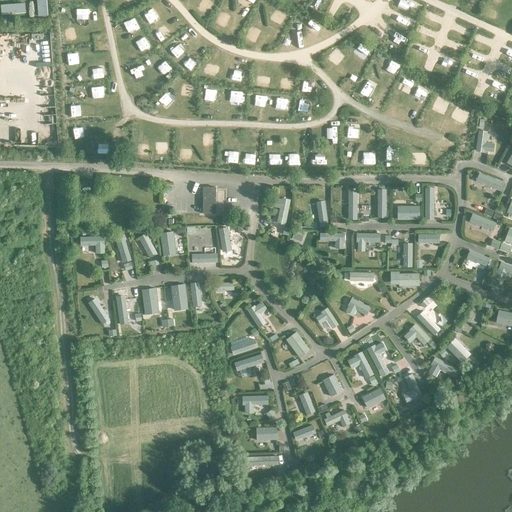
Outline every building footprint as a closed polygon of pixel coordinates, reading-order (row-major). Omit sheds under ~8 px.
[(478,132),(476,152),(485,153),(485,152),(493,153),(494,145),(486,144),(487,133),(478,132)] [(479,174),(476,182),(499,192),(503,184),(479,174)] [(214,217),(215,189),(202,189),(202,216),(214,217)] [(434,189),(425,189),(425,221),(434,221),(434,189)] [(386,190),(378,190),(377,220),(386,220),(386,190)] [(356,191),(348,191),(348,221),(356,221),(356,191)] [(274,200),(272,207),(280,209),(277,224),(285,226),(290,202),(282,200),(281,201),(274,200)] [(325,202),(316,203),(319,228),(328,227),(325,202)] [(419,207),(398,207),(398,220),(419,220),(419,207)] [(486,209),(484,215),(492,218),(494,212),(486,209)] [(495,213),(493,219),(501,222),(503,216),(495,213)] [(496,224),(472,215),(469,223),(493,232),(496,224)] [(184,226),(176,227),(177,236),(185,235),(184,226)] [(226,229),(218,230),(222,254),(231,252),(226,229)] [(172,233),(160,235),(163,257),(176,255),(172,233)] [(146,235),(138,239),(149,260),(157,256),(146,235)] [(342,251),(343,236),(319,235),(319,243),(334,244),(334,251),(342,251)] [(438,236),(418,235),(418,244),(438,244),(438,236)] [(379,245),(379,236),(357,236),(357,254),(364,254),(364,245),(379,245)] [(102,238),(79,240),(80,248),(94,247),(95,256),(103,256),(102,238)] [(123,238),(115,240),(123,264),(131,262),(123,238)] [(492,241),(490,247),(498,249),(500,244),(492,241)] [(412,245),(404,245),(403,269),(412,269),(412,245)] [(214,256),(214,250),(203,250),(204,256),(190,257),(191,265),(216,265),(216,256),(214,256)] [(489,259),(469,252),(466,260),(486,267),(489,259)] [(125,272),(132,269),(130,263),(123,265),(125,272)] [(511,277),(511,268),(501,264),(494,280),(502,283),(506,275),(511,277)] [(399,272),(390,272),(390,284),(399,284),(399,275),(399,272)] [(373,274),(349,274),(349,283),(373,283),(373,274)] [(418,274),(399,275),(399,284),(399,287),(419,287),(418,274)] [(485,278),(482,285),(487,287),(490,280),(485,278)] [(491,281),(489,286),(497,289),(499,283),(491,281)] [(199,284),(191,285),(193,309),(202,308),(199,284)] [(233,284),(213,284),(213,292),(233,292),(233,284)] [(381,284),(377,286),(382,295),(386,293),(381,284)] [(184,286),(171,287),(174,313),(187,311),(184,286)] [(155,289),(142,291),(145,317),(158,316),(155,289)] [(127,326),(124,297),(117,298),(119,326),(127,326)] [(371,309),(352,299),(348,307),(349,307),(346,312),(353,317),(357,311),(367,316),(371,309)] [(424,299),(419,304),(423,309),(428,304),(424,299)] [(95,300),(89,304),(101,325),(108,321),(95,300)] [(259,316),(266,312),(261,304),(254,309),(254,308),(246,312),(258,330),(265,326),(259,316)] [(337,327),(326,310),(320,314),(321,316),(314,320),(319,327),(325,322),(331,331),(337,327)] [(422,312),(417,318),(435,336),(441,330),(422,312)] [(511,314),(498,312),(496,324),(511,326),(511,314)] [(173,319),(162,320),(163,327),(174,326),(173,319)] [(426,345),(429,342),(415,326),(408,332),(409,333),(403,339),(409,345),(415,340),(423,348),(426,345)] [(254,328),(249,332),(253,337),(257,333),(254,328)] [(296,333),(287,340),(301,358),(309,351),(296,333)] [(275,334),(266,339),(268,343),(277,338),(275,334)] [(454,339),(446,348),(463,363),(471,355),(454,339)] [(256,350),(254,340),(229,348),(232,357),(256,350)] [(429,342),(426,345),(432,351),(436,348),(429,342)] [(485,345),(484,349),(488,352),(492,350),(493,345),(489,343),(485,345)] [(374,349),(374,347),(366,351),(378,374),(385,370),(378,357),(385,353),(381,345),(374,349)] [(442,349),(437,353),(442,358),(446,354),(442,349)] [(263,364),(260,354),(235,362),(238,372),(263,364)] [(373,377),(361,354),(353,358),(354,360),(347,363),(351,371),(358,367),(365,381),(373,377)] [(296,358),(287,363),(290,367),(299,362),(296,358)] [(455,381),(459,374),(434,360),(430,367),(432,368),(428,375),(435,379),(439,372),(455,381)] [(396,365),(390,367),(394,373),(399,371),(396,365)] [(333,376),(322,381),(330,397),(341,392),(333,376)] [(422,400),(411,376),(404,380),(410,394),(402,397),(406,405),(414,402),(414,403),(422,400)] [(374,377),(370,380),(373,387),(378,385),(374,377)] [(288,381),(282,384),(285,391),(291,389),(288,381)] [(380,390),(362,399),(367,410),(386,401),(380,390)] [(306,394),(299,397),(307,417),(314,414),(306,394)] [(266,407),(266,398),(243,399),(243,408),(244,408),(244,416),(253,416),(252,407),(266,407)] [(325,405),(317,409),(319,413),(327,409),(325,405)] [(271,411),(266,415),(270,420),(275,416),(271,411)] [(330,419),(328,415),(324,416),(326,420),(323,422),(326,429),(339,423),(342,430),(349,427),(346,420),(347,419),(343,412),(330,419)] [(363,414),(358,417),(361,423),(366,420),(363,414)] [(312,425),(294,433),(297,441),(315,433),(312,425)] [(359,426),(353,429),(356,435),(362,432),(359,426)] [(276,429),(256,429),(256,442),(277,441),(276,429)] [(277,457),(246,459),(246,468),(278,467),(277,457)] [(278,471),(275,476),(283,480),(286,474),(278,471)]
